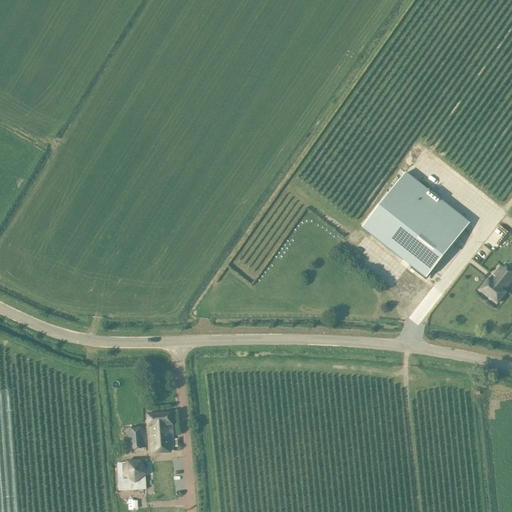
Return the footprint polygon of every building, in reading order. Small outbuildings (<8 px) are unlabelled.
[(410,267),(426,279),(437,265),(469,224),(405,173),(362,229),(410,267)] [(502,222),(489,238),(498,244),(510,229),(502,222)] [(362,249),(365,245),(356,239),(353,244),(362,249)] [(479,291),(496,304),(505,293),(503,291),(511,280),(511,277),(500,269),(490,281),(488,280),(479,291)] [(171,412),(146,414),(147,428),(148,434),(149,448),(173,446),(171,412)] [(146,449),(144,428),(125,430),(127,450),(146,449)] [(140,462),(117,463),(118,491),(145,489),(145,474),(140,462)]
